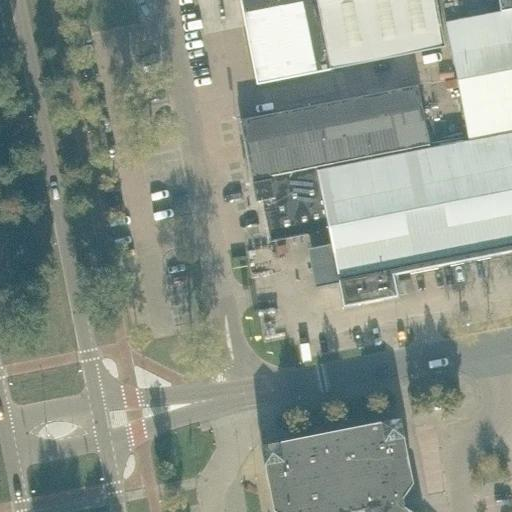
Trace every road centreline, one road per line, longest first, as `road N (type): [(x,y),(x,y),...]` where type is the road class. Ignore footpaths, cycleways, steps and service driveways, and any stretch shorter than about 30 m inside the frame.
road 1 (secondary): [(102,422),(18,0)]
road 2 (unclassified): [(238,395),(164,0)]
road 3 (unclassified): [(238,395),(491,344)]
road 4 (unclassified): [(463,511),(460,460),(496,417),(501,390),(491,344)]
road 5 (residential): [(102,422),(238,395)]
road 6 (unclassified): [(215,511),(218,476),(242,427),(238,395)]
